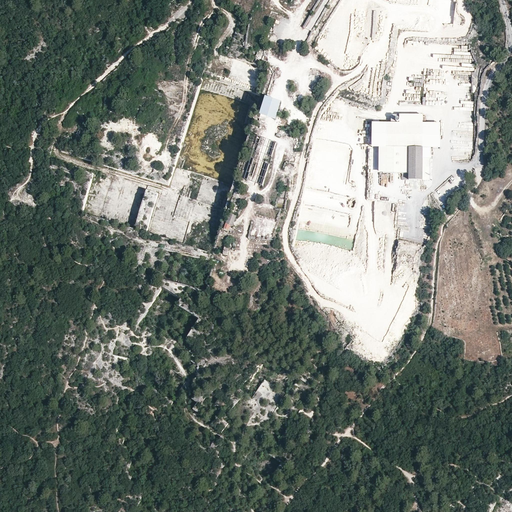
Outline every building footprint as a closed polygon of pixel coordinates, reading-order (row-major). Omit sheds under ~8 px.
[(261,117),(275,121),(280,103),(266,99),(261,117)] [(423,158),(423,148),(440,148),(441,124),(423,124),(423,115),(399,115),(399,123),(372,123),(372,148),(379,148),(378,173),(403,173),(403,180),(422,181),(422,178),(425,178),(425,175),(422,175),(422,172),(429,172),(429,158),(423,158)] [(247,182),(263,187),(273,156),(276,146),(277,144),(261,140),(247,182)] [(153,215),(158,193),(145,190),(136,227),(141,228),(141,226),(147,227),(151,214),(153,215)] [(294,241),(299,254),(341,263),(351,256),(347,255),(347,254),(350,253),(366,256),(366,253),(370,250),(363,241),(364,239),(359,238),(354,232),(360,230),(356,225),(357,223),(355,223),(342,220),(344,212),(337,211),(336,210),(334,217),(319,214),(318,209),(308,212),(306,220),(298,222),(294,241)] [(232,227),(236,217),(230,214),(224,230),(228,232),(230,226),(232,227)] [(196,404),(193,410),(198,413),(201,407),(196,404)]
